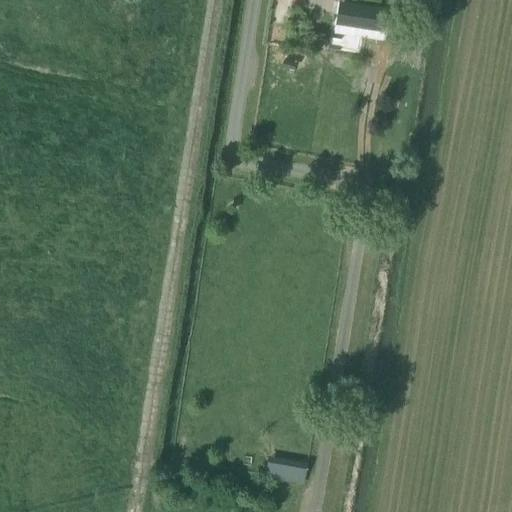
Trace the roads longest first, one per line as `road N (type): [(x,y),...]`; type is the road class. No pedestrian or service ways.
road 1 (track): [(134,511),(212,0)]
road 2 (track): [(364,185),(234,164),(258,0)]
